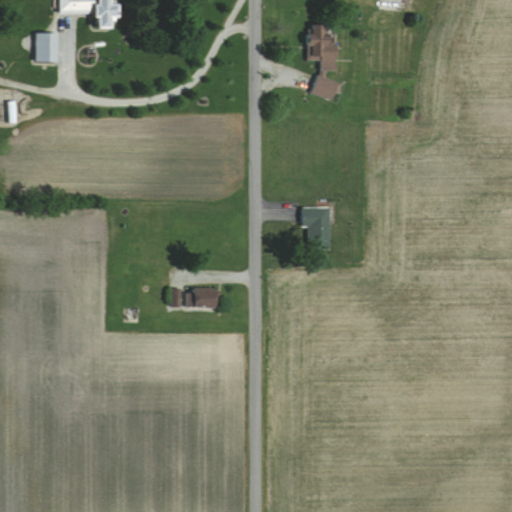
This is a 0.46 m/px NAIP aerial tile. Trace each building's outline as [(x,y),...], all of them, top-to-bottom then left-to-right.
[(54,0),(54,16),(91,16),(91,29),(106,29),(105,21),(113,21),(112,2),(106,2),(105,0),(54,0)] [(400,11),(399,0),(379,0),(379,11),(400,11)] [(307,93),(325,99),(329,100),(335,83),(323,79),(323,71),(330,71),(331,46),(321,42),(321,24),(306,24),(303,32),(302,60),(311,60),(316,62),(315,71),(307,93)] [(32,61),(54,61),(54,32),(32,32),(32,61)] [(298,208),(298,227),(304,227),(304,250),(326,250),(326,208),(298,208)] [(217,308),(217,290),(183,290),(183,308),(217,308)]
